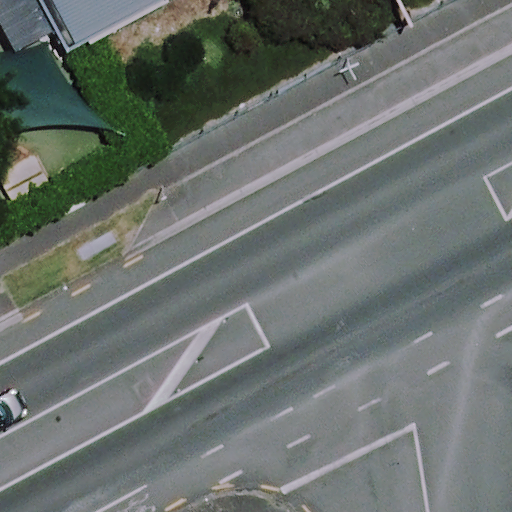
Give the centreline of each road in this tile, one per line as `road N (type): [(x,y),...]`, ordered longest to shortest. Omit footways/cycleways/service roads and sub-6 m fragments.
road 1 (primary): [(337,281),(0,460)]
road 2 (residential): [(422,511),(414,428),(337,281)]
road 3 (primary): [(511,188),(337,281)]
